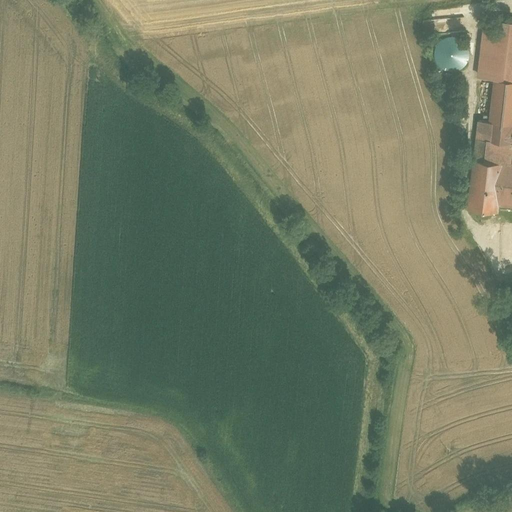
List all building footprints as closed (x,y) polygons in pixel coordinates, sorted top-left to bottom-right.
[(511,21),(502,20),(501,30),(485,28),(479,76),(511,79),(511,21)] [(461,38),(459,37),(457,36),(454,36),(451,36),(448,36),(447,36),(444,37),(442,39),(440,40),(439,41),(438,42),(437,45),(435,48),(435,50),(435,52),(434,54),(435,56),(435,57),(436,59),(436,61),(437,63),(439,65),(441,67),(443,68),(444,69),(447,70),(450,71),(453,71),(456,70),(457,70),(460,69),(461,68),(463,67),(464,66),(466,64),(467,62),(469,59),(469,57),(470,55),(470,53),(469,50),(469,48),(468,46),(467,44),(465,41),(463,40),(461,38)] [(511,79),(495,78),(493,93),(491,110),(490,120),(487,139),(511,141),(511,79)] [(493,93),(484,92),(482,109),(491,110),(493,93)] [(511,145),(511,141),(487,139),(490,120),(479,119),(474,159),(510,163),(511,145)] [(511,163),(510,163),(474,159),(468,208),(497,211),(498,203),(511,204),(511,163)]
